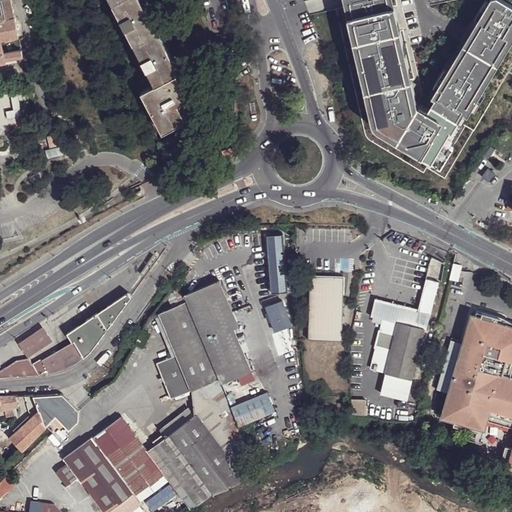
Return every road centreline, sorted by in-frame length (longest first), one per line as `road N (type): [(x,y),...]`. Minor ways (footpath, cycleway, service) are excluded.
road 1 (residential): [(0,386),(69,379),(87,369),(198,215)]
road 2 (tertiary): [(0,341),(163,228)]
road 3 (tertiary): [(155,208),(0,298)]
